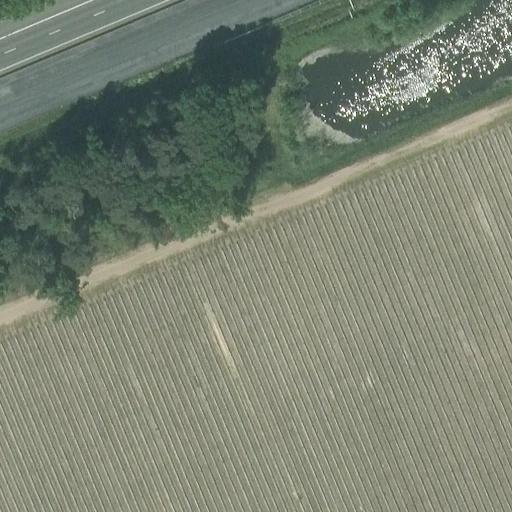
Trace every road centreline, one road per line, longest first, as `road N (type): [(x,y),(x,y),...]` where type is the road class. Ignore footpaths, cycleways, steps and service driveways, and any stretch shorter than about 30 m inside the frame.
road 1 (track): [(511,105),(0,320)]
road 2 (motorway): [(0,100),(239,0)]
road 3 (motorway): [(133,0),(0,56)]
